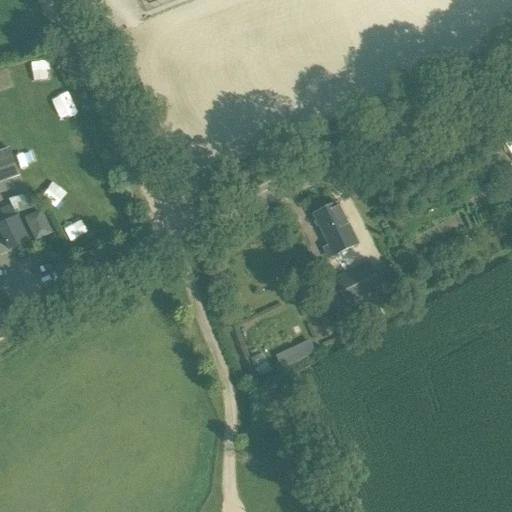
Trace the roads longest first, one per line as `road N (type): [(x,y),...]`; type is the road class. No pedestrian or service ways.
road 1 (unclassified): [(0,333),(172,238),(511,80)]
road 2 (track): [(172,238),(53,0)]
